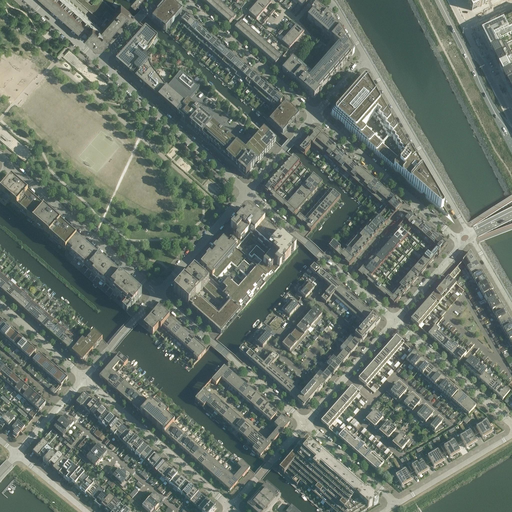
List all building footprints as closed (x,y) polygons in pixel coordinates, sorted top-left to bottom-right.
[(113,0),(43,0),(99,48),(129,14),(113,0)] [(213,10),(220,2),(216,0),(214,0),(209,7),(213,10)] [(271,4),(266,0),(259,0),(259,1),(267,8),(271,4)] [(466,0),(472,11),(493,0),(466,0)] [(176,20),(182,13),(168,1),(163,7),(165,8),(162,11),(161,10),(160,11),(161,12),(158,14),(157,14),(152,20),(165,32),(171,25),(170,24),(170,23),(171,23),(172,24),(174,22),(173,21),(172,21),(174,18),(176,20)] [(267,8),(259,1),(256,5),(264,12),(267,8)] [(217,14),(224,6),(220,2),(213,10),(217,14)] [(264,12),(256,5),(253,8),(260,15),(264,12)] [(314,99),(353,54),(340,30),(334,21),(316,5),(310,11),(312,13),(307,19),(335,44),(308,75),(295,64),(296,62),(292,59),(282,71),(314,99)] [(221,17),(228,9),(224,6),(217,14),(221,17)] [(260,15),(253,8),(248,13),(256,20),(260,15)] [(225,21),(232,13),(228,9),(221,17),(225,21)] [(229,25),(236,17),(232,13),(225,21),(229,25)] [(182,29),(190,21),(186,16),(181,22),(178,25),(182,29)] [(495,27),(483,33),(492,50),(492,51),(500,47),(503,46),(503,45),(507,44),(511,40),(511,18),(504,23),(502,24),(501,24),(499,25),(497,26),(495,27)] [(486,22),(489,27),(494,25),(492,19),(486,22)] [(187,33),(195,24),(190,21),(182,29),(187,33)] [(238,33),(245,25),(241,21),(234,29),(238,33)] [(178,25),(176,28),(272,112),(274,110),(277,106),(181,22),(178,25)] [(191,37),(199,28),(195,24),(187,33),(191,37)] [(243,37),(250,29),(245,25),(238,33),(243,37)] [(304,32),(296,26),(292,30),(300,37),(304,32)] [(151,70),(145,55),(157,38),(145,28),(116,61),(146,88),(158,98),(166,89),(161,82),(151,70)] [(195,41),(203,32),(199,28),(191,37),(195,41)] [(247,40),(254,32),(250,29),(243,37),(247,40)] [(300,37),(292,30),(289,34),(297,41),(300,37)] [(200,44),(207,36),(203,32),(195,41),(200,44)] [(251,44),(258,36),(254,32),(247,40),(251,44)] [(297,41),(289,34),(286,37),(293,44),(297,41)] [(204,48),(212,39),(207,36),(200,44),(204,48)] [(255,47),(262,39),(258,36),(251,44),(255,47)] [(293,44),(286,37),(281,42),(289,49),(293,44)] [(208,52),(216,43),(212,39),(204,48),(208,52)] [(259,51),(266,43),(262,39),(255,47),(259,51)] [(212,56),(220,47),(216,43),(208,52),(212,56)] [(263,54),(270,46),(266,43),(259,51),(263,54)] [(500,47),(492,51),(496,59),(511,52),(507,44),(503,45),(503,46),(500,47)] [(267,58),(274,50),(270,46),(263,54),(267,58)] [(217,59),(225,51),(220,47),(212,56),(217,59)] [(271,61),(278,54),(274,50),(267,58),(271,61)] [(221,63),(229,54),(225,51),(217,59),(221,63)] [(511,54),(511,52),(496,59),(500,67),(511,62),(509,58),(511,57),(511,54)] [(226,68),(234,59),(229,54),(221,63),(226,68)] [(275,65),(282,57),(278,54),(271,61),(275,65)] [(231,72),(239,63),(234,59),(226,68),(231,72)] [(511,61),(511,62),(500,67),(504,75),(511,71),(511,61)] [(235,76),(243,67),(239,63),(231,72),(235,76)] [(239,79),(247,70),(243,67),(235,76),(239,79)] [(244,83),(251,74),(247,70),(239,79),(244,83)] [(176,115),(199,89),(180,73),(171,84),(170,84),(166,89),(163,93),(162,94),(158,98),(160,100),(176,115)] [(248,87),(256,78),(251,74),(244,83),(248,87)] [(393,169),(401,175),(415,159),(409,150),(407,145),(405,141),(402,137),(400,133),(397,129),(367,77),(365,74),(363,77),(332,112),(331,114),(332,115),(343,125),(376,154),(379,157),(383,160),(386,163),(389,166),(393,169)] [(252,91),(260,82),(256,78),(248,87),(252,91)] [(257,94),(264,86),(260,82),(252,91),(257,94)] [(261,98),(269,89),(264,86),(257,94),(261,98)] [(265,102),(273,93),(269,89),(261,98),(265,102)] [(269,106),(277,97),(273,93),(265,102),(269,106)] [(282,101),(277,97),(269,106),(274,110),(277,106),(282,101)] [(244,153),(228,139),(191,106),(187,103),(177,115),(217,151),(221,155),(222,154),(238,168),(237,169),(246,177),(276,142),(262,130),(257,135),(259,137),(244,153)] [(283,135),(288,128),(287,128),(290,125),(291,126),(292,124),(291,124),(293,121),(294,122),(299,116),(286,104),(280,111),(281,112),(279,115),(278,113),(276,115),(277,116),(278,117),(277,118),(275,116),(269,123),(281,134),(283,135)] [(315,142),(321,135),(316,131),(310,137),(310,138),(314,141),(315,142)] [(316,149),(325,139),(321,135),(315,142),(314,141),(311,144),(312,145),(313,145),(316,149)] [(315,142),(314,141),(310,138),(309,138),(310,138),(309,139),(305,144),(308,147),(309,147),(311,144),(312,145),(313,145),(315,142)] [(321,152),(329,142),(325,139),(316,149),(321,152)] [(325,156),(333,146),(330,143),(329,142),(321,152),(325,156)] [(299,150),(305,154),(310,148),(309,147),(308,147),(305,144),(303,145),(303,146),(302,146),(299,150)] [(329,159),(337,150),(333,146),(325,156),(329,159)] [(333,163),(341,153),(337,150),(329,159),(333,163)] [(448,216),(430,184),(415,159),(409,150),(404,156),(403,157),(405,158),(401,163),(399,161),(393,169),(401,175),(426,198),(447,216),(448,217),(448,216)] [(337,167),(345,157),(341,153),(333,163),(337,167)] [(302,165),(293,157),(292,158),(290,161),(289,161),(298,169),(302,165)] [(341,170),(349,160),(345,157),(337,167),(341,170)] [(345,174),(353,164),(349,160),(341,170),(345,174)] [(298,169),(289,161),(289,162),(288,163),(286,165),(294,173),(298,169)] [(349,177),(358,167),(353,164),(345,174),(349,177)] [(291,177),(294,173),(286,165),(285,166),(283,169),(282,169),(291,177)] [(353,181),(362,171),(358,167),(349,177),(353,181)] [(287,181),(291,177),(282,169),(281,170),(282,170),(279,173),(278,174),(287,181)] [(357,184),(366,175),(362,171),(353,181),(357,184)] [(283,185),(287,181),(278,174),(276,177),(275,177),(275,178),(283,185)] [(322,183),(313,175),(309,179),(319,187),(321,183),(322,184),(322,183)] [(366,175),(357,184),(361,188),(370,178),(369,178),(366,175)] [(283,185),(275,178),(274,178),(272,181),(271,182),(280,189),(283,185)] [(370,178),(361,188),(365,192),(374,182),(370,179),(370,178)] [(319,187),(309,179),(305,183),(315,191),(318,188),(319,187)] [(8,184),(6,186),(5,188),(6,186),(5,185),(2,188),(3,189),(3,190),(2,191),(1,192),(0,193),(0,201),(5,206),(9,201),(11,202),(10,202),(11,202),(12,203),(12,204),(12,203),(13,204),(13,205),(13,204),(15,206),(16,207),(17,208),(18,209),(19,209),(20,210),(20,211),(20,210),(22,212),(21,212),(22,212),(23,213),(23,214),(24,213),(25,215),(27,216),(26,216),(27,217),(27,216),(28,217),(28,218),(28,217),(29,218),(29,219),(30,219),(31,220),(33,221),(32,221),(33,222),(35,223),(34,223),(35,224),(35,223),(36,224),(36,225),(37,225),(38,226),(40,227),(39,228),(40,228),(41,229),(42,229),(43,230),(43,231),(44,231),(44,232),(45,232),(45,233),(46,233),(47,234),(47,235),(47,234),(49,236),(51,237),(51,238),(51,237),(52,239),(53,239),(54,240),(54,241),(54,240),(56,242),(57,243),(58,244),(58,243),(59,245),(60,246),(61,246),(62,247),(61,247),(62,247),(63,248),(63,249),(64,249),(65,250),(76,238),(76,237),(75,238),(74,237),(75,236),(74,236),(73,235),(72,234),(71,234),(70,233),(70,232),(66,228),(65,229),(64,228),(64,227),(63,226),(62,225),(61,225),(60,224),(60,223),(59,224),(58,222),(57,221),(56,221),(55,220),(56,220),(56,219),(55,220),(54,219),(54,218),(50,214),(49,215),(48,214),(48,213),(47,212),(46,212),(45,211),(46,211),(45,211),(44,210),(44,209),(43,209),(42,208),(42,207),(41,208),(40,207),(41,207),(41,206),(40,207),(39,206),(40,205),(39,205),(39,206),(38,204),(33,200),(32,199),(31,199),(30,198),(31,198),(30,197),(30,198),(29,197),(30,197),(29,196),(29,197),(28,196),(28,195),(27,195),(26,194),(26,193),(25,194),(24,193),(25,192),(24,192),(23,192),(23,191),(21,190),(22,190),(17,186),(16,185),(11,180),(10,181),(11,181),(9,183),(8,184)] [(276,194),(280,189),(271,182),(270,184),(269,184),(268,185),(267,186),(274,192),(276,194)] [(374,182),(365,192),(369,195),(378,185),(377,185),(374,182)] [(315,191),(305,183),(302,187),(311,195),(312,195),(314,192),(315,191)] [(378,185),(369,195),(373,199),(382,189),(378,186),(378,185)] [(274,192),(267,186),(263,191),(267,194),(269,196),(273,193),(274,192)] [(311,195),(302,187),(298,191),(308,199),(311,196),(311,195)] [(382,189),(373,199),(377,202),(386,192),(385,192),(382,189)] [(340,199),(330,190),(330,191),(327,194),(337,203),(340,199)] [(308,199),(298,191),(295,195),(304,203),(305,203),(304,203),(307,200),(308,199)] [(337,203),(327,194),(325,192),(324,193),(326,195),(323,198),(333,207),(337,203)] [(386,192),(377,202),(381,206),(390,196),(387,193),(386,192)] [(280,199),(275,195),(273,193),(269,196),(270,197),(271,198),(277,203),(280,199)] [(304,203),(295,195),(291,199),(300,208),(301,207),(304,204),(304,203)] [(333,207),(323,198),(321,196),(321,197),(323,199),(320,202),(329,211),(333,207)] [(390,196),(381,206),(385,209),(388,207),(389,205),(394,199),(390,196)] [(288,206),(286,205),(281,200),(280,199),(277,203),(278,204),(283,208),(284,209),(284,210),(285,210),(288,206)] [(300,208),(291,199),(288,204),(289,205),(297,212),(297,211),(300,208)] [(389,205),(388,207),(391,210),(398,203),(394,200),(394,199),(389,205)] [(329,211),(320,202),(318,201),(317,201),(319,203),(316,206),(326,215),(329,211)] [(398,203),(391,210),(395,213),(398,211),(400,208),(402,206),(401,206),(398,203)] [(289,205),(288,206),(285,210),(287,212),(292,217),(297,212),(289,205)] [(326,215),(316,206),(314,205),(313,205),(316,207),(313,210),(322,219),(326,215)] [(392,218),(395,213),(391,210),(388,207),(385,209),(384,211),(383,212),(378,218),(386,224),(392,218)] [(322,219),(313,210),(311,209),(310,209),(312,211),(309,215),(319,223),(322,219)] [(265,284),(291,255),(296,249),(252,211),(251,211),(250,213),(247,210),(230,228),(236,233),(227,242),(223,239),(217,246),(216,245),(213,249),(215,251),(211,255),(209,253),(206,257),(207,257),(200,264),(205,268),(199,274),(241,311),(251,300),(265,284)] [(319,223),(309,215),(307,213),(306,214),(308,215),(307,218),(306,219),(308,221),(315,227),(316,226),(319,223)] [(438,255),(441,252),(439,250),(441,247),(443,249),(446,246),(410,214),(362,269),(369,275),(371,277),(377,282),(376,283),(373,287),(378,292),(382,288),(385,291),(386,290),(398,300),(434,259),(435,258),(438,255)] [(304,227),(307,223),(304,220),(303,219),(299,216),(296,220),(302,225),(303,226),(304,227)] [(378,218),(376,216),(372,220),(382,228),(385,225),(386,224),(378,218)] [(382,228),(372,220),(369,224),(378,232),(382,228)] [(310,232),(315,227),(308,221),(307,223),(304,227),(306,228),(310,232)] [(378,232),(369,224),(365,228),(375,236),(378,232)] [(375,236),(365,228),(362,232),(371,241),(375,236)] [(371,241),(362,232),(358,236),(368,245),(371,241)] [(368,245),(358,236),(354,240),(364,249),(368,245)] [(130,284),(110,268),(111,268),(108,266),(89,249),(87,247),(81,242),(77,239),(78,239),(77,238),(76,238),(65,250),(66,251),(65,251),(65,252),(65,253),(64,253),(64,254),(64,255),(64,256),(65,257),(65,258),(66,259),(127,312),(142,295),(132,287),(132,286),(130,284)] [(364,249),(354,240),(351,244),(361,253),(364,249)] [(339,251),(340,249),(333,243),(328,248),(333,252),(335,254),(339,251)] [(361,253),(351,244),(347,248),(357,257),(361,253)] [(357,257),(347,248),(344,252),(342,254),(345,257),(347,255),(354,261),(354,260),(357,257)] [(344,252),(342,254),(339,251),(335,254),(340,258),(342,260),(345,257),(347,255),(344,252)] [(470,253),(462,261),(466,269),(467,269),(476,263),(470,253)] [(347,255),(345,257),(342,260),(343,261),(344,262),(349,266),(354,261),(347,255)] [(467,275),(479,268),(476,263),(467,269),(466,269),(464,270),(465,270),(467,275)] [(321,271),(314,265),(310,270),(322,280),(326,276),(324,274),(323,273),(321,271)] [(78,337),(0,268),(0,290),(80,361),(81,360),(84,357),(86,358),(86,359),(89,355),(88,355),(91,352),(91,353),(102,340),(94,333),(85,343),(78,337)] [(471,279),(482,272),(479,268),(467,275),(470,280),(471,279)] [(362,269),(358,274),(362,278),(364,279),(364,280),(368,276),(369,275),(362,269)] [(221,335),(241,311),(231,302),(222,294),(222,295),(194,270),(193,270),(194,271),(189,276),(188,276),(189,276),(184,282),(184,281),(183,282),(184,282),(179,287),(178,287),(179,288),(174,293),(174,292),(173,293),(187,305),(188,304),(192,308),(191,309),(192,309),(193,308),(198,313),(197,314),(198,314),(198,313),(203,318),(202,319),(203,319),(204,318),(209,323),(208,324),(221,335)] [(475,283),(484,277),(482,272),(471,279),(474,284),(475,283)] [(331,280),(326,276),(322,280),(323,281),(331,288),(321,299),(326,304),(332,296),(339,288),(331,280)] [(376,283),(370,278),(368,276),(364,280),(365,280),(366,281),(366,282),(372,287),(373,287),(376,283)] [(478,287),(487,282),(484,277),(475,283),(478,287)] [(456,285),(448,278),(444,282),(452,289),(456,285)] [(309,280),(302,287),(310,294),(314,289),(308,284),(311,281),(309,280)] [(452,289),(444,282),(441,286),(449,293),(452,289)] [(480,292),(490,286),(487,282),(478,287),(480,292)] [(302,287),(300,286),(296,291),(298,293),(295,295),(300,300),(302,297),(305,299),(310,294),(302,287)] [(449,293),(441,286),(438,289),(446,296),(449,293)] [(479,292),(482,298),(493,291),(490,286),(480,292),(479,292)] [(336,300),(344,291),(339,288),(332,296),(336,300)] [(446,296),(438,289),(434,293),(442,300),(446,296)] [(390,296),(388,294),(383,290),(380,293),(385,298),(386,299),(387,300),(390,296)] [(340,303),(348,295),(344,291),(336,300),(340,303)] [(496,297),(493,292),(483,299),(486,304),(487,303),(496,297)] [(442,300),(434,293),(431,297),(439,304),(442,300)] [(391,294),(390,296),(387,300),(388,300),(389,301),(394,306),(398,300),(391,294)] [(344,307),(352,299),(348,295),(340,303),(344,307)] [(439,304),(431,297),(428,301),(436,308),(439,304)] [(489,307),(499,302),(496,297),(487,303),(489,307)] [(296,304),(298,302),(293,298),(291,300),(290,300),(285,305),(294,312),(298,307),(296,305),(296,304)] [(348,310),(356,302),(352,299),(344,307),(348,310)] [(436,308),(428,301),(424,305),(432,312),(436,308)] [(353,314),(360,306),(356,302),(348,310),(353,314)] [(502,307),(499,302),(489,307),(492,312),(502,307)] [(294,312),(285,305),(281,310),(284,313),(282,316),(284,317),(286,315),(289,317),(294,312)] [(432,312),(424,305),(421,309),(429,316),(432,312)] [(357,318),(364,309),(360,306),(353,314),(357,318)] [(495,317),(504,311),(502,307),(492,312),(495,317)] [(324,317),(314,309),(311,313),(320,321),(323,317),(324,317)] [(361,321),(368,313),(364,309),(357,318),(361,321)] [(429,316),(421,309),(417,312),(425,319),(429,316)] [(206,351),(170,320),(159,310),(143,327),(191,369),(206,352),(206,351)] [(498,321),(507,316),(504,311),(495,317),(494,317),(497,322),(498,322),(498,321)] [(425,319),(417,312),(414,316),(422,323),(425,319)] [(320,321),(311,313),(307,317),(316,325),(320,321)] [(365,325),(372,316),(368,313),(361,321),(365,324),(365,325)] [(365,338),(379,322),(372,316),(365,325),(365,324),(359,331),(358,332),(356,334),(355,335),(362,342),(364,340),(365,338)] [(422,323),(414,316),(411,320),(419,327),(422,323)] [(500,326),(510,320),(507,316),(498,321),(498,322),(500,326)] [(316,325),(307,317),(303,321),(313,329),(316,325)] [(502,331),(511,325),(511,324),(510,320),(500,326),(499,326),(499,327),(502,331)] [(313,329),(303,321),(300,325),(309,333),(308,332),(311,328),(313,329)] [(309,333),(300,325),(296,329),(306,337),(309,333)] [(511,331),(511,325),(502,331),(505,336),(511,331)] [(4,338),(11,330),(7,327),(0,335),(4,338)] [(439,331),(440,330),(436,327),(435,328),(431,331),(428,335),(432,339),(439,331)] [(262,329),(258,334),(267,343),(271,338),(266,333),(268,330),(266,328),(264,331),(262,329)] [(306,337),(296,329),(293,333),(302,341),(306,337)] [(8,342),(16,334),(11,330),(4,338),(8,342)] [(436,342),(443,334),(439,331),(432,339),(436,342)] [(302,341),(293,333),(289,337),(299,345),(302,341)] [(12,346),(20,337),(16,334),(8,342),(12,346)] [(262,348),(267,343),(258,334),(253,340),(255,341),(253,344),(258,348),(259,347),(260,346),(262,348)] [(355,335),(354,334),(350,339),(358,346),(362,342),(355,335)] [(440,346),(447,338),(443,334),(436,342),(440,346)] [(16,349),(24,341),(20,337),(12,346),(16,349)] [(299,345),(289,337),(286,341),(295,350),(299,345)] [(404,344),(396,337),(392,341),(400,348),(404,344)] [(450,341),(447,338),(440,346),(443,349),(450,341)] [(358,346),(350,339),(347,342),(355,350),(358,346)] [(454,345),(455,344),(451,340),(450,341),(443,349),(447,353),(454,345)] [(20,353),(28,344),(24,341),(16,349),(20,353)] [(295,350),(286,341),(282,345),(291,354),(292,354),(295,350)] [(400,348),(392,341),(389,345),(397,352),(400,348)] [(355,350),(347,342),(343,346),(352,354),(355,350)] [(24,356),(32,348),(28,344),(20,353),(24,356)] [(397,352),(389,345),(385,349),(393,356),(397,352)] [(451,356),(458,348),(454,345),(447,353),(451,356)] [(251,361),(255,357),(243,346),(239,350),(251,361)] [(352,354),(343,346),(340,350),(348,357),(352,354)] [(29,360),(36,352),(32,348),(24,356),(29,360)] [(455,359),(462,351),(458,348),(451,356),(455,359)] [(393,356),(385,349),(382,353),(390,360),(393,356)] [(348,357),(340,350),(337,354),(345,361),(348,357)] [(459,363),(466,355),(462,351),(455,359),(459,363)] [(409,365),(417,356),(413,352),(404,363),(409,366),(410,366),(409,365)] [(272,365),(278,358),(273,353),(264,365),(258,360),(255,357),(251,361),(254,364),(256,366),(265,373),(272,365)] [(390,360),(382,353),(379,357),(387,364),(390,360)] [(37,365),(43,358),(39,354),(32,363),(36,366),(37,366),(37,365)] [(345,361),(337,354),(333,358),(341,365),(345,361)] [(148,404),(116,375),(112,372),(120,363),(124,367),(128,362),(119,355),(99,377),(110,387),(112,388),(140,413),(148,404)] [(413,369),(421,360),(417,356),(409,365),(410,366),(413,369)] [(383,367),(387,364),(379,357),(375,360),(383,367)] [(41,369),(47,361),(43,358),(37,365),(37,366),(41,369)] [(341,365),(333,358),(330,362),(338,369),(341,365)] [(475,362),(474,362),(470,359),(463,367),(467,370),(475,362)] [(383,367),(375,360),(372,364),(380,371),(383,367)] [(418,372),(426,363),(421,360),(413,369),(418,373),(418,372)] [(478,366),(479,366),(480,364),(476,361),(476,360),(474,362),(475,362),(467,370),(471,374),(478,366)] [(45,372),(51,365),(47,361),(41,369),(45,372)] [(338,369),(330,362),(326,366),(335,373),(338,369)] [(422,375),(430,367),(426,363),(418,372),(422,375)] [(380,371),(372,364),(369,368),(377,375),(380,371)] [(49,376),(55,369),(51,365),(45,372),(49,376)] [(276,369),(272,365),(265,373),(269,377),(276,369)] [(335,373),(326,366),(323,369),(331,377),(335,373)] [(482,369),(479,366),(478,366),(471,374),(475,377),(482,369)] [(277,414),(235,377),(224,367),(211,381),(216,385),(221,379),(270,422),(277,415),(277,414)] [(426,379),(434,370),(430,367),(422,375),(426,379)] [(486,372),(486,373),(488,371),(484,367),(482,369),(475,377),(479,380),(486,372)] [(377,375),(369,368),(365,372),(373,379),(377,375)] [(2,380),(9,372),(5,369),(0,374),(0,380),(1,382),(3,380),(2,380)] [(52,380),(59,372),(55,369),(49,376),(47,378),(51,382),(52,381),(52,380)] [(273,380),(280,372),(276,369),(269,377),(273,380)] [(331,377),(323,369),(320,373),(328,380),(331,377)] [(430,382),(438,374),(434,370),(426,379),(425,380),(429,384),(431,382),(430,382)] [(7,383),(13,376),(9,372),(2,380),(3,380),(6,383),(7,383)] [(57,383),(63,376),(59,372),(52,380),(52,381),(56,384),(57,383)] [(277,384),(284,376),(280,372),(273,380),(277,384)] [(373,379),(365,372),(362,376),(370,383),(373,379)] [(490,376),(486,373),(486,372),(479,380),(483,384),(490,376)] [(328,380),(320,373),(316,377),(325,384),(328,380)] [(435,386),(442,378),(438,374),(430,382),(431,382),(434,386),(435,386)] [(495,378),(495,379),(496,378),(495,377),(491,374),(490,376),(483,384),(487,387),(495,378)] [(10,388),(17,379),(13,376),(7,383),(6,383),(6,384),(10,388)] [(68,379),(63,376),(57,383),(59,385),(58,387),(56,390),(53,388),(50,391),(54,395),(68,379)] [(281,387),(288,379),(284,376),(277,384),(281,387)] [(370,383),(362,376),(358,380),(366,387),(370,383)] [(325,384),(316,377),(313,381),(314,382),(321,389),(325,384)] [(122,379),(132,388),(133,386),(135,388),(137,385),(128,378),(125,381),(122,379)] [(438,390),(446,381),(442,378),(435,386),(434,386),(433,387),(438,390)] [(491,391),(498,382),(495,379),(495,378),(487,387),(491,391)] [(13,392),(21,383),(17,379),(10,388),(9,389),(13,392)] [(285,391),(292,383),(288,379),(281,387),(285,391)] [(442,394),(450,385),(446,381),(438,390),(442,394)] [(297,402),(304,408),(319,391),(321,389),(314,382),(312,385),(304,393),(297,402)] [(501,386),(502,386),(502,385),(498,382),(491,391),(494,394),(501,386)] [(18,395),(25,386),(21,383),(13,392),(17,396),(18,395)] [(289,395),(296,386),(292,383),(285,391),(289,395)] [(393,398),(402,388),(397,385),(393,389),(390,387),(386,392),(393,398)] [(446,397),(454,388),(450,385),(442,394),(441,395),(445,399),(446,398),(446,397)] [(22,398),(29,390),(25,386),(18,395),(22,398)] [(293,398),(300,390),(296,386),(289,395),(293,398)] [(505,389),(502,386),(501,386),(494,394),(498,397),(505,389)] [(502,401),(508,394),(511,391),(507,388),(507,387),(505,389),(498,397),(502,401)] [(356,399),(359,395),(351,388),(348,392),(356,399)] [(402,397),(406,392),(402,388),(393,398),(399,404),(401,402),(403,400),(404,399),(402,397)] [(450,401),(458,392),(454,388),(446,397),(446,398),(450,401)] [(26,402),(34,393),(29,390),(22,398),(26,402)] [(304,393),(300,390),(293,398),(297,402),(304,393)] [(266,443),(213,396),(212,398),(203,391),(198,397),(198,396),(196,398),(197,398),(195,400),(195,401),(197,399),(200,402),(199,404),(201,403),(204,406),(203,407),(203,408),(206,405),(255,448),(252,451),(260,458),(261,457),(260,456),(262,454),(263,455),(266,451),(266,450),(268,448),(272,444),(271,443),(273,441),(274,442),(278,438),(277,437),(279,435),(280,435),(284,431),(283,430),(285,428),(285,429),(289,425),(281,417),(281,418),(274,426),(278,429),(275,433),(272,431),(271,431),(268,436),(270,438),(266,443)] [(356,399),(348,392),(345,395),(353,402),(356,399)] [(29,406),(38,397),(34,393),(26,402),(25,403),(29,406)] [(454,406),(463,396),(459,393),(450,403),(454,406)] [(81,408),(89,399),(84,394),(76,404),(81,408)] [(353,402),(345,395),(341,399),(349,406),(353,402)] [(408,408),(415,400),(411,396),(405,403),(403,400),(401,402),(407,408),(408,408)] [(459,409),(467,400),(463,396),(454,406),(458,410),(459,410),(459,409)] [(35,408),(42,401),(38,397),(29,406),(34,410),(35,408)] [(85,411),(93,402),(89,399),(81,408),(85,411)] [(174,423),(166,417),(168,414),(167,415),(165,414),(166,412),(162,409),(159,412),(157,410),(158,409),(157,408),(159,404),(159,403),(159,402),(155,399),(153,401),(152,400),(150,402),(148,404),(140,413),(148,420),(149,420),(149,419),(150,420),(153,422),(152,424),(153,424),(154,423),(157,426),(156,427),(160,431),(161,430),(163,431),(162,432),(164,435),(173,425),(174,423)] [(349,406),(341,399),(338,403),(346,410),(349,406)] [(417,406),(419,404),(415,400),(408,408),(407,408),(407,409),(413,415),(419,408),(417,406)] [(463,413),(471,404),(467,400),(459,409),(463,413)] [(46,404),(42,401),(35,408),(37,410),(36,412),(34,415),(32,412),(29,415),(33,419),(46,404)] [(89,415),(97,406),(93,402),(85,411),(89,415)] [(346,410),(338,403),(334,407),(342,414),(346,410)] [(467,417),(476,407),(471,404),(463,413),(462,413),(463,414),(467,417)] [(94,418),(101,409),(97,406),(89,415),(90,415),(94,418)] [(342,414),(334,407),(331,411),(339,418),(342,414)] [(371,423),(379,414),(380,413),(373,407),(368,412),(371,415),(367,420),(371,423)] [(0,423),(8,414),(2,408),(0,410),(0,423)] [(419,422),(428,412),(424,408),(422,410),(419,408),(413,415),(412,416),(419,422)] [(98,421),(106,413),(101,409),(94,418),(98,421)] [(339,418),(331,411),(328,415),(336,422),(339,418)] [(428,420),(432,415),(428,412),(419,422),(426,428),(427,427),(431,422),(428,420)] [(102,426),(110,417),(106,413),(98,421),(97,423),(101,427),(102,426)] [(15,420),(8,414),(0,423),(4,427),(6,424),(8,427),(15,420)] [(383,418),(379,414),(371,423),(375,427),(381,421),(383,423),(385,421),(383,419),(383,418)] [(336,422),(328,415),(324,418),(332,425),(336,422)] [(70,429),(74,425),(65,417),(61,421),(70,429)] [(107,428),(114,420),(110,417),(102,426),(106,429),(107,428)] [(332,425),(324,418),(321,423),(329,430),(332,425)] [(440,425),(442,423),(437,419),(433,424),(431,422),(427,427),(434,433),(438,428),(440,430),(443,428),(440,425)] [(488,426),(490,425),(487,419),(479,423),(480,424),(487,435),(492,433),(488,426)] [(111,432),(118,424),(114,420),(107,428),(111,432)] [(66,433),(70,429),(61,421),(57,425),(66,433)] [(391,427),(385,421),(383,423),(380,427),(382,429),(380,431),(384,435),(391,427)] [(17,437),(25,428),(18,422),(12,429),(15,432),(13,434),(17,437)] [(115,435),(122,427),(118,424),(111,432),(110,433),(114,437),(115,435)] [(480,424),(473,428),(476,433),(478,432),(482,438),(487,435),(480,424)] [(63,437),(66,433),(57,425),(54,430),(63,437)] [(229,475),(173,425),(164,435),(182,450),(185,453),(186,454),(190,458),(230,492),(238,483),(234,479),(229,475)] [(399,432),(399,431),(392,426),(391,427),(384,435),(388,439),(391,436),(393,438),(395,436),(399,432)] [(119,439),(126,431),(122,427),(115,435),(119,439)] [(342,441),(349,434),(345,430),(338,438),(342,441)] [(472,436),(474,435),(471,430),(464,434),(464,435),(465,435),(471,445),(476,442),(472,436)] [(33,453),(38,458),(48,446),(58,435),(53,431),(33,453)] [(123,444),(130,435),(126,431),(119,439),(118,440),(123,444)] [(397,447),(406,437),(399,431),(399,432),(395,436),(397,438),(393,443),(397,447)] [(353,437),(352,437),(349,434),(342,441),(346,445),(353,437)] [(127,448),(135,439),(130,435),(123,444),(127,448)] [(356,440),(357,441),(358,439),(354,435),(352,437),(353,437),(346,445),(350,448),(356,440)] [(465,435),(464,435),(458,439),(460,443),(462,442),(466,448),(471,445),(465,435)] [(415,444),(406,437),(397,447),(402,450),(406,445),(408,448),(411,444),(414,446),(415,444)] [(456,446),(458,444),(454,438),(447,442),(448,444),(448,443),(455,455),(459,452),(456,446)] [(131,451),(139,442),(135,439),(127,448),(131,451)] [(306,439),(295,452),(283,465),(282,467),(286,471),(287,470),(288,470),(296,477),(295,477),(295,478),(299,483),(301,481),(335,511),(360,511),(361,511),(362,511),(373,506),(373,505),(377,503),(377,504),(378,503),(306,439)] [(360,444),(357,441),(356,440),(350,448),(354,451),(360,444)] [(135,455),(143,446),(139,442),(131,451),(135,455)] [(364,447),(366,446),(362,442),(360,444),(354,451),(357,455),(364,447)] [(448,443),(448,444),(441,448),(444,453),(446,451),(450,458),(455,455),(448,443)] [(43,462),(53,451),(48,446),(38,458),(43,462)] [(98,446),(94,450),(103,458),(107,454),(98,446)] [(140,458),(148,450),(143,446),(135,455),(140,459),(140,458)] [(361,458),(368,451),(364,447),(357,455),(361,458)] [(103,458),(94,450),(92,448),(88,452),(90,454),(99,462),(103,458)] [(440,455),(442,454),(439,449),(431,453),(432,454),(438,464),(443,461),(440,455)] [(58,454),(53,450),(53,451),(43,462),(44,462),(45,462),(49,465),(58,454)] [(145,461),(152,454),(148,450),(140,458),(145,462),(145,461)] [(372,454),(368,451),(361,458),(365,461),(372,454)] [(369,465),(377,456),(373,452),(372,454),(365,461),(369,465)] [(53,470),(63,459),(58,454),(58,455),(48,466),(53,470)] [(99,462),(90,454),(87,459),(96,466),(99,462)] [(149,465),(156,457),(152,454),(145,461),(149,465)] [(432,454),(425,458),(428,462),(430,461),(434,467),(438,464),(432,454)] [(373,468),(381,459),(377,456),(369,465),(373,468)] [(59,475),(69,463),(70,462),(65,457),(64,458),(63,459),(53,470),(54,470),(58,475),(59,475)] [(153,469),(160,461),(156,457),(149,465),(149,466),(153,469)] [(423,465),(426,464),(423,458),(416,463),(422,474),(427,471),(423,465)] [(377,472),(385,462),(381,459),(373,468),(377,472)] [(157,474),(165,465),(160,461),(153,469),(152,470),(157,474)] [(250,470),(241,462),(237,466),(241,470),(238,474),(242,478),(250,470)] [(74,468),(69,463),(59,475),(64,479),(74,468)] [(422,474),(416,463),(409,467),(412,472),(414,471),(417,477),(422,474)] [(161,478),(169,469),(165,465),(157,474),(161,478)] [(407,474),(409,473),(406,467),(399,471),(406,484),(411,481),(407,474)] [(79,472),(78,472),(74,468),(64,479),(67,481),(69,483),(70,482),(79,472)] [(119,471),(116,473),(127,483),(132,479),(126,474),(123,471),(120,469),(119,471)] [(165,481),(173,472),(169,469),(161,478),(165,481)] [(75,487),(84,476),(79,471),(78,472),(79,472),(70,482),(70,483),(74,486),(75,487)] [(406,484),(399,471),(392,476),(395,482),(398,480),(401,487),(406,484)] [(170,484),(177,476),(173,472),(165,481),(169,485),(170,484)] [(125,481),(116,473),(112,478),(117,482),(116,483),(123,489),(127,483),(125,481)] [(242,478),(238,474),(234,479),(238,483),(242,478)] [(88,481),(89,481),(84,476),(75,487),(74,488),(75,487),(80,491),(79,491),(79,492),(88,481)] [(174,488),(181,479),(177,476),(170,484),(174,488)] [(177,492),(185,483),(181,479),(174,488),(173,488),(177,492)] [(94,486),(93,486),(88,481),(79,492),(80,491),(85,495),(84,496),(86,495),(94,486)] [(185,483),(177,492),(182,496),(190,487),(185,483)] [(252,511),(285,511),(291,506),(279,496),(266,484),(247,507),(252,511)] [(99,490),(94,485),(93,486),(94,486),(86,495),(91,499),(99,490)] [(186,499),(194,490),(190,487),(182,496),(186,499)] [(102,495),(102,496),(103,496),(105,493),(99,489),(99,490),(91,499),(90,500),(90,501),(91,499),(95,503),(94,504),(102,495)] [(190,503),(198,494),(194,490),(186,499),(190,503)] [(194,507),(202,498),(198,494),(190,503),(194,506),(194,507)] [(107,500),(103,496),(102,496),(102,495),(94,504),(95,505),(99,509),(100,509),(107,500)] [(162,503),(153,495),(149,499),(158,507),(159,507),(160,505),(162,503)] [(115,501),(110,497),(107,500),(100,509),(102,507),(106,511),(105,511),(107,511),(115,501)] [(198,510),(206,501),(202,498),(194,507),(198,510)] [(158,507),(149,499),(146,503),(156,511),(160,508),(158,507)] [(114,511),(120,506),(120,505),(115,501),(107,511),(105,511),(114,511)] [(204,511),(210,505),(206,501),(198,510),(200,511),(204,511)] [(156,511),(146,503),(142,507),(147,511),(156,511)]
